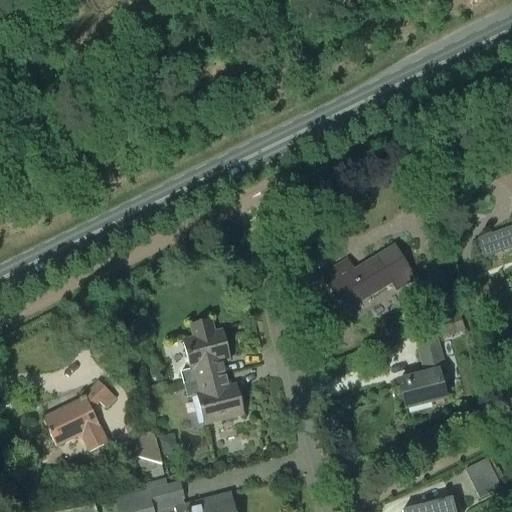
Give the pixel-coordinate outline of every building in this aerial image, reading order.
[(511,229),(491,237),(491,236),(480,239),(481,241),(478,242),(484,258),(511,248),(511,229)] [(414,280),(395,249),(354,274),(347,263),(322,278),(338,304),(337,304),(339,308),(341,307),(344,313),(392,284),(396,291),(414,280)] [(428,291),(435,314),(452,309),(445,286),(428,291)] [(464,331),(457,313),(434,322),(441,340),(464,331)] [(180,374),(183,387),(220,377),(217,365),(229,362),(221,331),(216,333),(212,320),(189,326),(193,339),(183,341),(190,371),(180,374)] [(413,332),(424,377),(398,383),(405,410),(445,400),(438,374),(445,372),(442,360),(434,327),(413,332)] [(220,377),(183,387),(186,399),(197,397),(204,427),(243,417),(235,386),(223,389),(220,377)] [(80,436),(89,454),(106,446),(105,444),(112,440),(104,425),(98,428),(90,410),(97,403),(105,410),(115,400),(99,384),(85,399),(79,402),(80,403),(42,422),(55,448),(80,436)] [(157,394),(155,385),(146,388),(148,396),(157,394)] [(463,476),(479,501),(499,488),(484,463),(463,476)] [(162,476),(160,468),(149,471),(151,479),(162,476)] [(179,485),(115,501),(117,511),(233,511),(230,496),(183,508),(182,501),(183,501),(179,485)] [(499,497),(507,511),(511,511),(511,495),(510,491),(499,497)] [(454,511),(452,501),(409,511),(454,511)]
